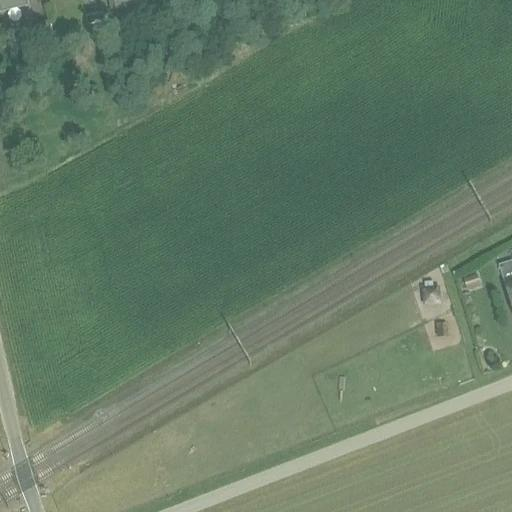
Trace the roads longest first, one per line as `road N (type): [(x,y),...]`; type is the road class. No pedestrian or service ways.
road 1 (track): [(0,193),(364,0)]
road 2 (unclassified): [(181,511),(511,382)]
road 3 (unclassified): [(36,511),(0,375)]
